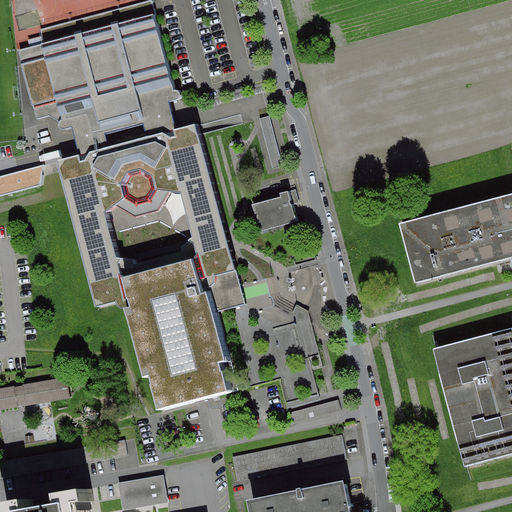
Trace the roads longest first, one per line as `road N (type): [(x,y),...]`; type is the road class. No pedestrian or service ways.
road 1 (residential): [(387,511),(365,381),(263,0)]
road 2 (unknown): [(374,421),(171,448),(151,423)]
